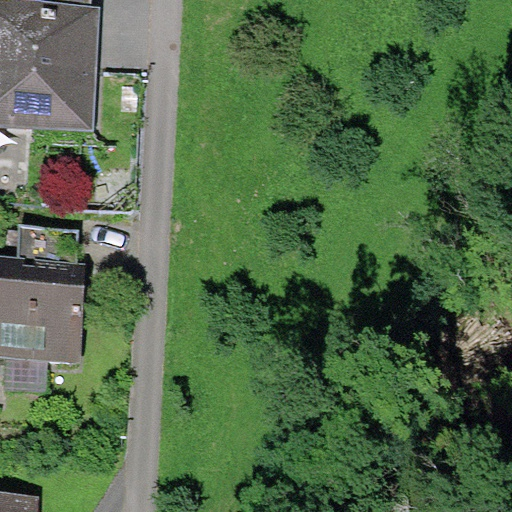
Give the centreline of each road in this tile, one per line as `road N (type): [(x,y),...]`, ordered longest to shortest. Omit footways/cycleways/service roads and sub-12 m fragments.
road 1 (residential): [(161,0),(128,511)]
road 2 (track): [(300,511),(511,191)]
